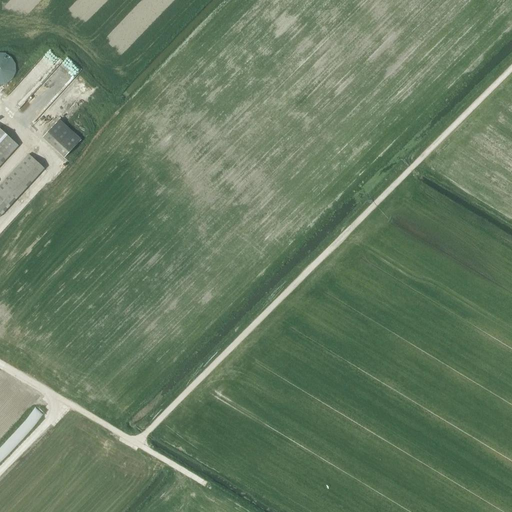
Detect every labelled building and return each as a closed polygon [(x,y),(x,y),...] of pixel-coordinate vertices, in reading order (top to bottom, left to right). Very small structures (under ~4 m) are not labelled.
[(1,53),(0,53),(0,85),(2,86),(4,85),(5,85),(6,84),(8,83),(10,82),(11,81),(12,80),(13,79),(13,78),(14,76),(14,75),(15,74),(15,73),(15,72),(15,71),(15,70),(15,68),(15,67),(15,66),(14,64),(14,63),(13,61),(13,60),(12,60),(11,58),(10,57),(9,57),(7,55),(5,54),(4,54),(3,54),(1,53)] [(57,68),(70,82),(83,71),(69,56),(57,68)] [(80,140),(58,119),(42,137),(64,157),(80,140)] [(0,165),(18,146),(0,129),(0,165)] [(0,216),(44,169),(28,154),(0,185),(0,216)]
